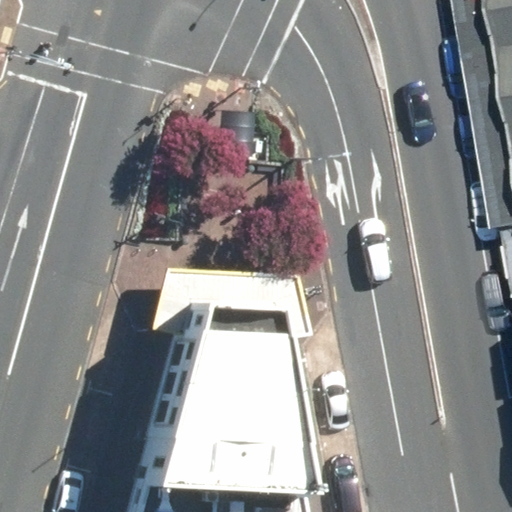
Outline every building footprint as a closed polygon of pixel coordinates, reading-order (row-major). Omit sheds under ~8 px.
[(506,227),(511,226),(511,166),(509,148),(492,50),(483,0),(450,0),(491,230),(500,228),(506,227)] [(511,0),(483,0),(492,50),(511,46),(511,0)] [(511,46),(492,50),(509,148),(511,147),(511,46)] [(511,226),(506,227),(500,228),(511,295),(511,226)] [(169,328),(111,511),(296,511),(266,325),(263,302),(220,301),(178,299),(169,328)]
